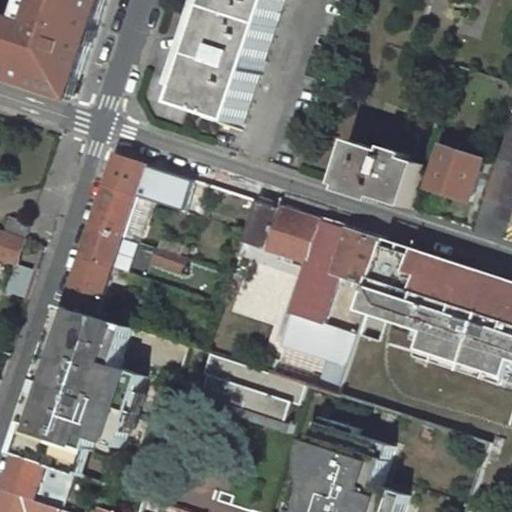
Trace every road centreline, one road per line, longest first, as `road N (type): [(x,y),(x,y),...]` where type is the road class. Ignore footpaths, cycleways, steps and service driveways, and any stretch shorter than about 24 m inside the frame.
road 1 (residential): [(511,259),(106,127)]
road 2 (residential): [(0,444),(106,127)]
road 3 (residential): [(106,127),(148,0)]
